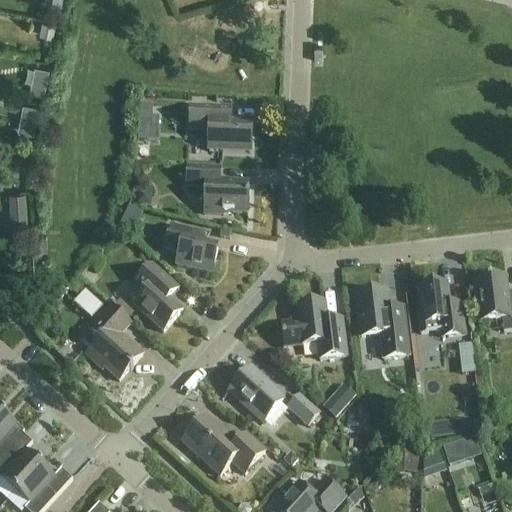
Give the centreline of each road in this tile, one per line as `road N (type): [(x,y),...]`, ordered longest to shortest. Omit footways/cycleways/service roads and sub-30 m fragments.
road 1 (residential): [(293,264),(302,0)]
road 2 (residential): [(113,453),(293,264)]
road 3 (residential): [(293,264),(511,237)]
road 4 (residential): [(113,453),(0,351)]
